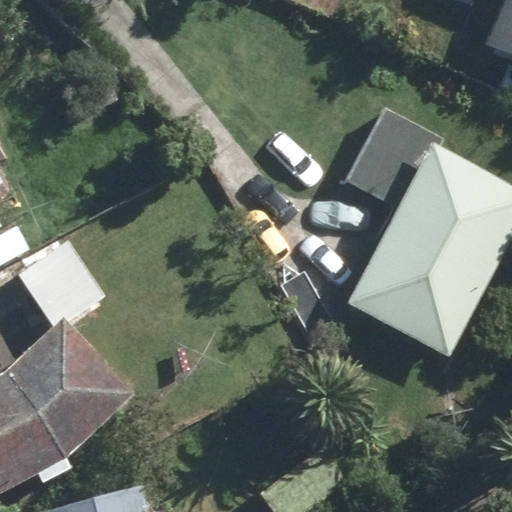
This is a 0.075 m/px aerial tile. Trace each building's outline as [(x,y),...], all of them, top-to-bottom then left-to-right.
[(511,2),(492,47),(511,55),(511,2)] [(407,211),(356,304),(458,359),(511,257),(511,181),(449,147),(453,140),(392,107),(352,182),(407,211)] [(18,372),(0,381),(0,500),(78,460),(145,396),(73,318),(18,372)] [(248,511),(350,511),(334,489),(311,457),(244,506),(248,511)] [(158,511),(151,486),(53,511),(158,511)]
